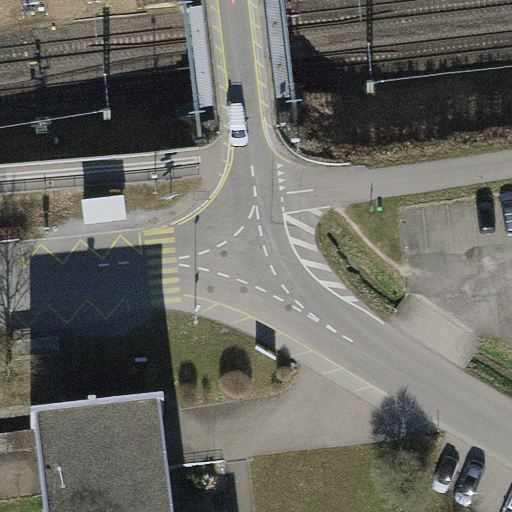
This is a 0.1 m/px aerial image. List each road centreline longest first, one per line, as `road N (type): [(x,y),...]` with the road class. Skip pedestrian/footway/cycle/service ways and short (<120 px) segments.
road 1 (unclassified): [(511,429),(318,315),(262,254)]
road 2 (unclassified): [(0,283),(262,254)]
road 3 (unclassified): [(238,0),(253,136)]
